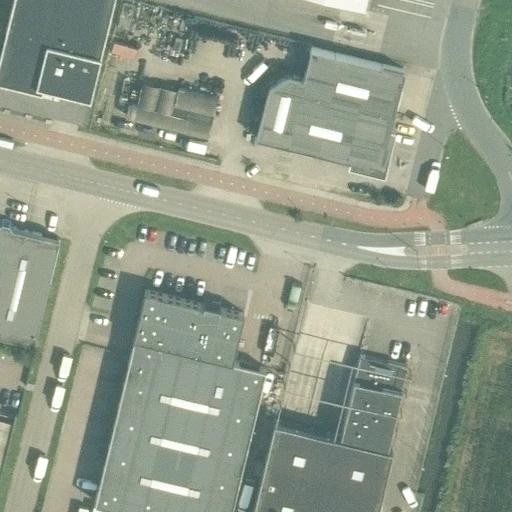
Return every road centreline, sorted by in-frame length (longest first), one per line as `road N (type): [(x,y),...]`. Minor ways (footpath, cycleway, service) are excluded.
road 1 (unclassified): [(21,511),(101,186)]
road 2 (unclassified): [(101,186),(355,246)]
road 3 (unclassified): [(418,201),(456,41)]
road 4 (unclassified): [(355,246),(403,263),(511,260)]
road 5 (unclassified): [(511,235),(355,246)]
road 6 (unclassified): [(456,41),(467,105),(511,176)]
